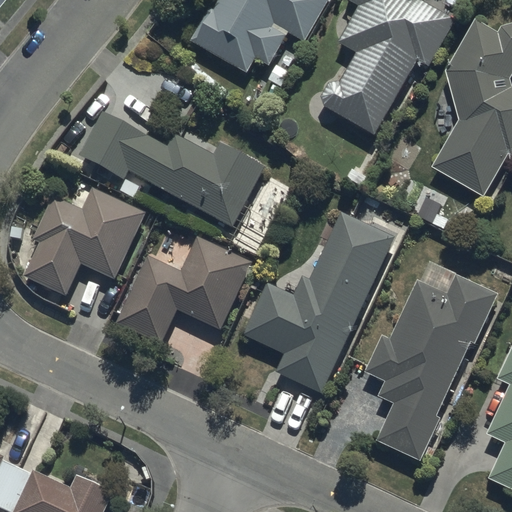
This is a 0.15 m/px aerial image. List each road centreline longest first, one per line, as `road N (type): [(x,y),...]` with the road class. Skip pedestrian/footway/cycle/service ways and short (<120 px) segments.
road 1 (residential): [(0,328),(235,451)]
road 2 (residential): [(102,0),(0,131)]
road 3 (residential): [(235,451),(366,511)]
